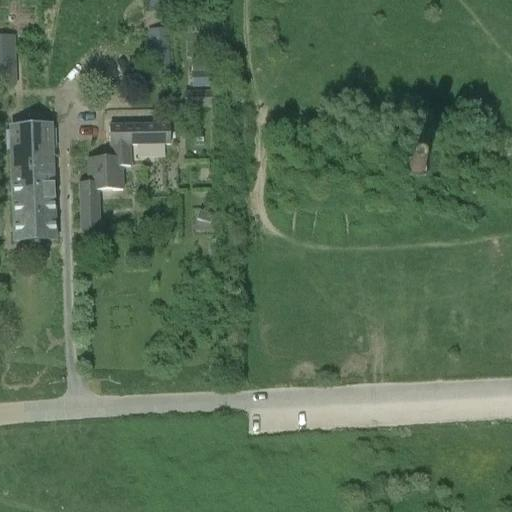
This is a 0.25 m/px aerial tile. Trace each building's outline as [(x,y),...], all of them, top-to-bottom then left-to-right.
[(66,25),(39,26),(42,85),(69,84),(66,25)] [(150,81),(170,80),(168,31),(148,32),(150,81)] [(0,86),(14,86),(13,38),(0,38),(0,86)] [(213,72),(192,73),(192,88),(214,88),(213,72)] [(213,93),(212,93),(184,94),(184,109),(214,109),(213,93)] [(79,184),(81,238),(99,237),(97,191),(122,190),(121,167),(130,167),(129,145),(156,144),(156,124),(108,126),(109,147),(111,147),(111,158),(86,159),(87,183),(79,184)] [(50,129),(11,131),(15,243),(54,241),(50,129)] [(511,139),(276,139),(276,201),(511,200),(511,139)] [(199,212),(196,221),(209,225),(212,216),(199,212)]
